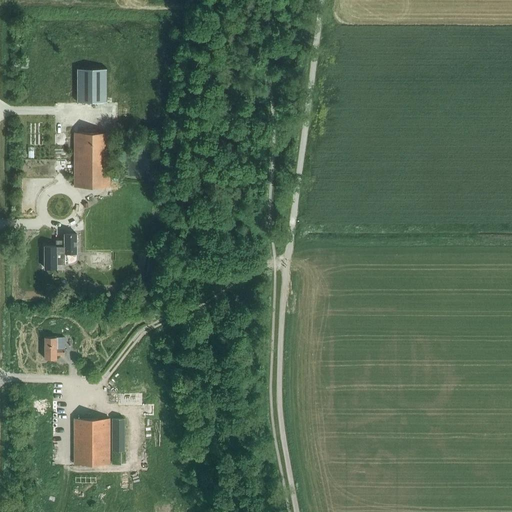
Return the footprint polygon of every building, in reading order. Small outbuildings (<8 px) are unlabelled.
[(107,102),(107,68),(77,68),(77,102),(107,102)] [(74,186),(109,186),(109,133),(74,133),(74,186)] [(44,268),(56,268),(56,264),(64,264),(64,253),(76,253),(75,234),(64,234),(64,240),(55,240),(55,246),(44,246),(44,268)] [(56,355),(64,355),(64,337),(56,337),(44,337),(44,359),(56,359),(56,355)] [(109,463),(109,419),(74,419),(74,463),(109,463)]
